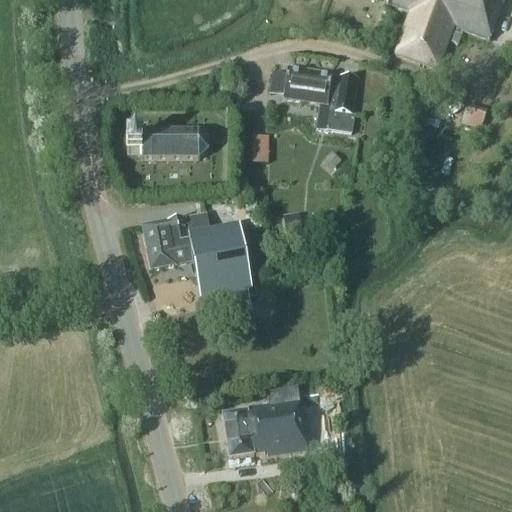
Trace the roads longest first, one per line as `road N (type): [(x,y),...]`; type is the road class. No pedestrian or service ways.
road 1 (secondary): [(175,511),(81,153),(68,0)]
road 2 (unknown): [(172,498),(290,467),(318,426)]
